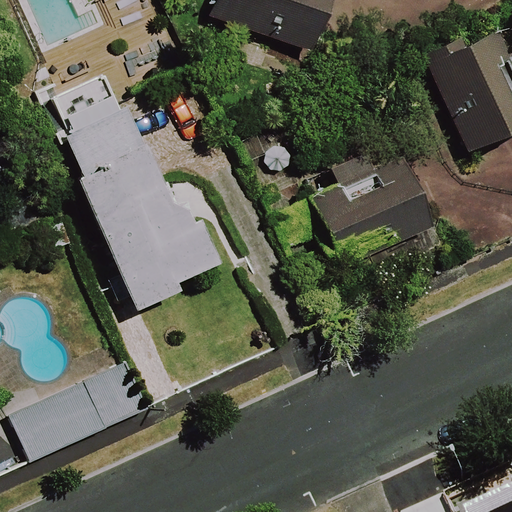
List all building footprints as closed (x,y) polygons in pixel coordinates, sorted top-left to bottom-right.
[(209,0),(205,8),(271,41),(296,53),(321,0),(209,0)] [(511,131),(511,85),(491,33),(420,63),(458,155),(511,131)] [(44,94),(64,139),(58,141),(75,180),(68,183),(126,315),(166,297),(163,288),(207,268),(179,205),(165,211),(122,113),(115,116),(95,71),(44,94)] [(420,233),(390,161),(297,200),(327,272),(420,233)] [(130,417),(109,372),(0,423),(22,468),(130,417)]
